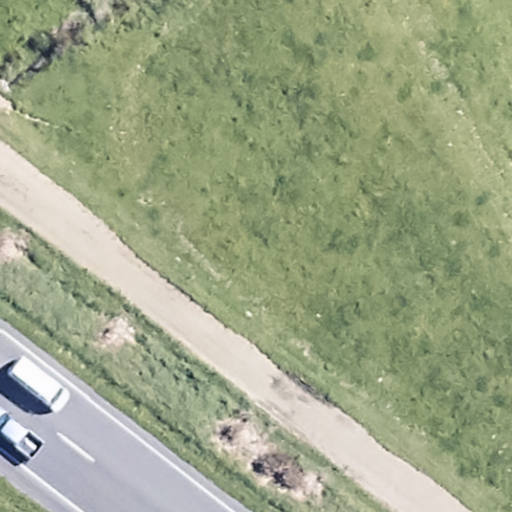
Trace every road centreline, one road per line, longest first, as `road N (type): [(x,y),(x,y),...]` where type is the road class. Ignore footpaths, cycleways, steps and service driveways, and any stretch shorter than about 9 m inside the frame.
road 1 (track): [(0,166),(447,511)]
road 2 (trunk): [(0,388),(159,511)]
